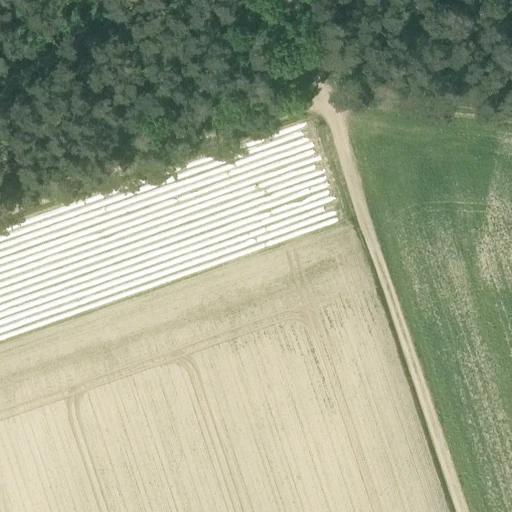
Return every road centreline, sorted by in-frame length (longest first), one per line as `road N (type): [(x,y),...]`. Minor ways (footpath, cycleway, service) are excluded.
road 1 (track): [(317,100),(455,511)]
road 2 (track): [(317,100),(0,212)]
road 3 (track): [(511,114),(317,100)]
